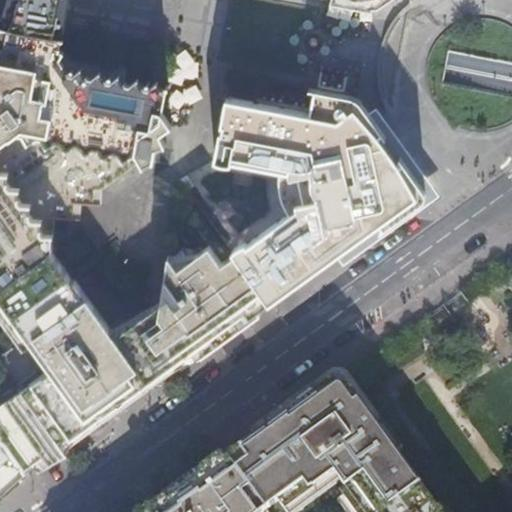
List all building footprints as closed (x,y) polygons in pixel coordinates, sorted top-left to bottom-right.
[(14,0),(11,12),(5,25),(66,37),(76,0),(14,0)] [(0,285),(49,251),(44,244),(45,233),(54,234),(56,217),(74,219),(75,202),(82,203),(94,204),(95,189),(102,189),(143,160),(147,166),(157,159),(159,148),(166,113),(170,91),(159,79),(149,86),(141,76),(131,83),(122,72),(113,79),(103,68),(92,75),(84,65),(74,71),(62,59),(69,47),(65,44),(65,41),(66,37),(5,25),(0,32),(0,285)] [(174,124),(166,113),(159,148),(168,144),(165,130),(174,124)] [(75,202),(74,219),(81,219),(82,203),(75,202)] [(44,244),(49,251),(52,249),(54,234),(45,233),(44,244)] [(176,269),(166,277),(162,300),(125,327),(124,326),(124,325),(123,324),(122,323),(122,322),(121,321),(120,320),(120,319),(110,326),(93,302),(91,303),(52,249),(49,251),(0,285),(0,298),(27,337),(18,343),(0,355),(0,441),(11,457),(25,477),(65,449),(91,430),(152,386),(163,379),(173,371),(179,367),(209,346),(217,340),(227,333),(270,302),(235,255),(224,262),(220,258),(211,245),(201,252),(176,269)] [(176,269),(201,252),(178,257),(168,259),(166,277),(176,269)] [(27,337),(0,298),(0,316),(18,343),(27,337)] [(402,451),(407,447),(352,371),(352,370),(351,369),(350,369),(349,369),(348,368),(347,368),(346,369),(344,370),(305,397),(278,417),(258,431),(262,436),(346,376),(347,376),(348,376),(349,377),(402,451)] [(445,511),(444,510),(402,451),(349,377),(348,376),(347,376),(346,376),(262,436),(235,456),(272,509),(284,501),(290,510),(310,496),(307,492),(316,485),(319,489),(340,474),(344,478),(353,491),(349,494),(361,511),(445,511)] [(0,465),(11,457),(0,441),(0,465)] [(168,497),(163,501),(166,505),(232,458),(232,457),(231,456),(230,455),(229,455),(228,454),(227,454),(225,454),(224,455),(223,455),(214,462),(189,479),(171,493),(167,496),(168,497)] [(274,511),(272,509),(235,456),(232,458),(166,505),(156,511),(274,511)] [(319,489),(316,485),(307,492),(310,496),(290,510),(284,501),(272,509),(274,511),(296,511),(344,478),(340,474),(319,489)] [(361,511),(349,494),(342,499),(351,511),(361,511)] [(156,511),(166,505),(163,501),(156,506),(148,511),(156,511)]
